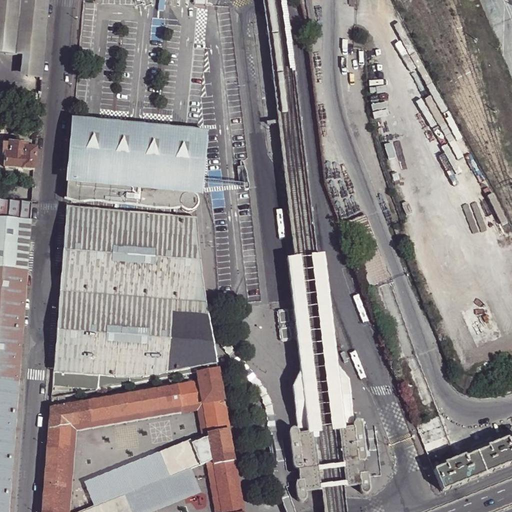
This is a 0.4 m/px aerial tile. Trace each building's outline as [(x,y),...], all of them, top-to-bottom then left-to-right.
[(28,0),(0,0),(0,53),(25,56),(28,0)] [(28,0),(25,56),(24,74),(41,75),(46,0),(28,0)] [(28,94),(26,119),(37,120),(39,95),(28,94)] [(66,198),(182,209),(184,211),(187,212),(191,212),(195,210),(197,207),(198,205),(197,201),(197,198),(193,195),(190,194),(190,192),(200,192),(200,181),(205,131),(176,129),(135,125),(93,121),(73,119),(68,176),(66,198)] [(4,167),(34,170),(35,150),(26,149),(26,145),(3,144),(1,155),(5,156),(4,167)] [(0,217),(30,220),(31,203),(0,200),(0,217)] [(195,220),(65,210),(52,386),(100,389),(197,372),(196,368),(216,364),(200,275),(195,220)] [(0,511),(7,511),(30,220),(0,217),(0,511)] [(352,257),(350,258),(361,287),(367,284),(379,280),(355,218),(339,225),(352,257)] [(487,341),(501,335),(486,301),(472,308),(487,341)] [(293,308),(291,310),(293,320),(295,322),(303,321),(304,319),(303,308),(301,307),(293,308)] [(290,321),(289,310),(287,309),(280,310),(278,311),(279,322),(282,324),(289,322),(290,321)] [(289,325),(291,326),(292,338),(295,338),(293,326),(295,325),(303,324),(305,325),(304,319),(303,321),(295,322),(293,320),(291,310),(289,310),(290,321),(289,322),(282,324),(279,322),(280,328),(281,326),(289,325)] [(272,434),(276,433),(274,418),(272,407),(268,397),(262,388),(255,379),(248,370),(228,344),(223,336),(220,328),(218,317),(214,318),(211,318),(213,329),(216,338),(221,347),(237,367),(250,384),(257,392),(261,400),(264,409),(267,419),(269,434),(272,434)] [(322,322),(320,324),(321,335),(323,336),(332,335),(333,333),(332,322),(329,321),(322,322)] [(306,336),(305,325),(303,324),(295,325),(293,326),(295,338),(297,339),(305,338),(306,336)] [(281,326),(280,328),(281,339),(283,340),(291,339),(292,338),(291,326),(289,325),(281,326)] [(402,361),(393,365),(418,422),(438,413),(413,356),(402,361)] [(217,369),(197,372),(199,383),(202,403),(222,399),(219,384),(217,369)] [(202,403),(199,383),(50,409),(48,430),(68,426),(184,406),(202,403)] [(226,420),(222,399),(202,403),(206,421),(209,437),(213,461),(221,511),(242,511),(240,502),(233,460),(226,420)] [(184,406),(185,411),(198,409),(203,439),(209,437),(206,421),(202,403),(184,406)] [(185,411),(184,406),(68,426),(68,432),(75,430),(185,411)] [(292,431),(293,460),(295,468),(296,469),(299,469),(299,476),(300,481),(297,482),(296,486),(296,488),(298,499),(299,501),(302,502),(304,501),(305,499),(304,488),(319,486),(327,485),(333,491),(334,491),(338,484),(342,483),(360,482),(361,491),(363,494),(366,494),(368,492),(369,490),(369,485),(369,483),(369,478),(368,474),(367,472),(364,472),(362,473),(362,468),(362,462),(363,462),(364,460),(365,458),(365,454),(362,430),(362,424),(360,423),(356,423),(354,424),(353,424),(353,420),(352,416),(348,417),(342,418),(332,412),(332,409),(313,411),(314,414),(306,422),(304,422),(299,423),(296,423),(297,430),(293,430),(292,431)] [(439,414),(415,425),(419,435),(443,424),(439,414)] [(443,424),(419,435),(423,445),(447,434),(443,424)] [(68,426),(48,430),(44,486),(64,487),(68,432),(68,426)] [(62,511),(67,511),(75,430),(68,432),(64,487),(62,511)] [(447,434),(423,445),(427,454),(451,444),(447,434)] [(213,461),(209,437),(203,439),(191,444),(199,466),(208,463),(213,461)] [(488,449),(476,454),(485,475),(511,463),(511,439),(508,442),(507,440),(487,448),(488,449)] [(199,466),(191,444),(189,440),(159,452),(169,478),(191,469),(199,466)] [(83,483),(93,507),(124,495),(130,511),(155,511),(200,494),(191,469),(169,478),(159,452),(83,483)] [(433,471),(442,493),(485,475),(476,454),(465,458),(464,457),(445,465),(445,466),(433,471)] [(221,511),(213,461),(208,463),(216,511),(221,511)] [(44,486),(42,511),(62,511),(64,487),(44,486)] [(93,507),(80,511),(130,511),(124,495),(93,507)]
